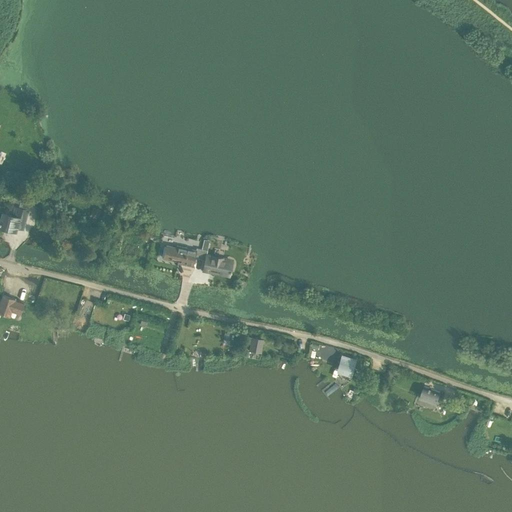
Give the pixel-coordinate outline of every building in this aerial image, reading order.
[(0,179),(0,185),(18,193),(20,188),(0,179)] [(58,200),(62,190),(39,182),(35,191),(58,200)] [(64,188),(62,192),(73,197),(75,193),(64,188)] [(14,195),(12,201),(19,203),(21,198),(14,195)] [(22,228),(27,210),(18,208),(15,217),(2,213),(0,221),(0,227),(15,231),(16,227),(22,228)] [(93,210),(90,215),(97,218),(100,213),(93,210)] [(166,245),(163,258),(164,258),(164,256),(178,259),(178,262),(192,266),(193,261),(196,262),(196,258),(199,258),(201,249),(196,248),(196,250),(195,250),(195,251),(186,250),(187,248),(176,245),(176,247),(166,245)] [(201,249),(199,258),(205,260),(205,261),(203,270),(229,276),(230,271),(231,269),(230,269),(232,261),(222,259),(222,257),(212,255),(212,257),(207,256),(206,256),(207,250),(201,249)] [(20,313),(24,302),(15,299),(15,298),(2,294),(0,299),(0,312),(9,315),(11,310),(20,313)] [(247,336),(246,343),(250,343),(249,350),(261,352),(263,339),(247,336)] [(342,356),(338,367),(338,368),(350,372),(354,360),(342,356)] [(419,397),(436,403),(440,393),(423,387),(419,397)]
